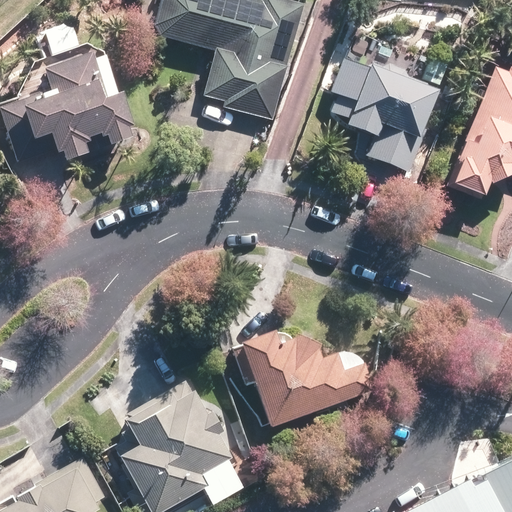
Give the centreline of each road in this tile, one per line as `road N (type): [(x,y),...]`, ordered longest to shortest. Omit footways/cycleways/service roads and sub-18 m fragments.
road 1 (residential): [(134,250),(229,221),(268,222),(511,309)]
road 2 (residential): [(134,250),(82,340),(0,408)]
